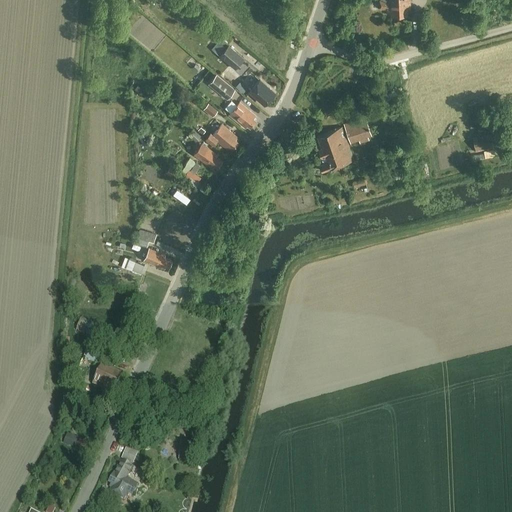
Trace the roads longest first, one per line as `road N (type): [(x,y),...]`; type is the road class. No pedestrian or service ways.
road 1 (tertiary): [(77,511),(219,201),(285,110),(311,44)]
road 2 (unclassified): [(311,44),(377,61),(511,28)]
